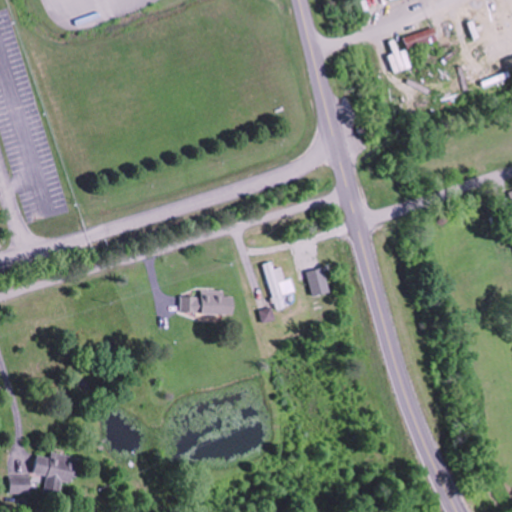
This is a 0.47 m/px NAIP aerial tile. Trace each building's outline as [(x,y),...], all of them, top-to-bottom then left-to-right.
[(405,37),(411,53),(443,41),(438,26),(405,37)] [(286,308),(283,295),(295,293),(292,281),(286,282),(283,269),(275,271),(273,263),(265,265),(276,311),(286,308)] [(181,297),(181,316),(234,316),(234,297),(225,297),(225,292),(201,292),(201,297),(181,297)] [(59,496),(62,481),(76,483),(80,457),(51,452),(50,457),(37,454),(34,473),(46,475),(43,494),(59,496)] [(9,493),(30,493),(30,476),(9,476),(9,493)]
